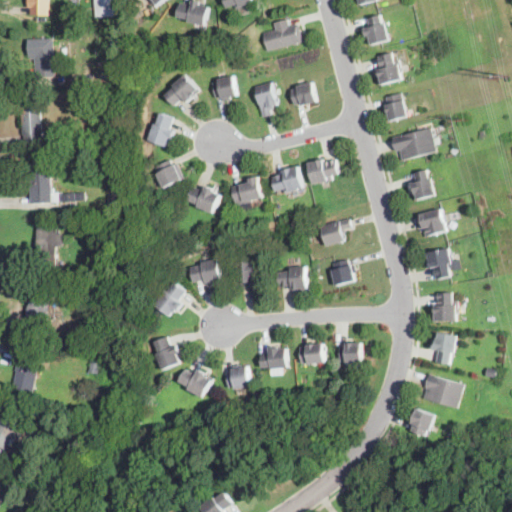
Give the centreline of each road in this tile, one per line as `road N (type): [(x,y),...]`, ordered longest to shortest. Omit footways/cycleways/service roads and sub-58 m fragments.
road 1 (residential): [(289,511),(364,445),(394,388),(402,351),(402,278),(328,0)]
road 2 (residential): [(222,325),(404,313)]
road 3 (residential): [(217,142),(259,146),(360,119)]
